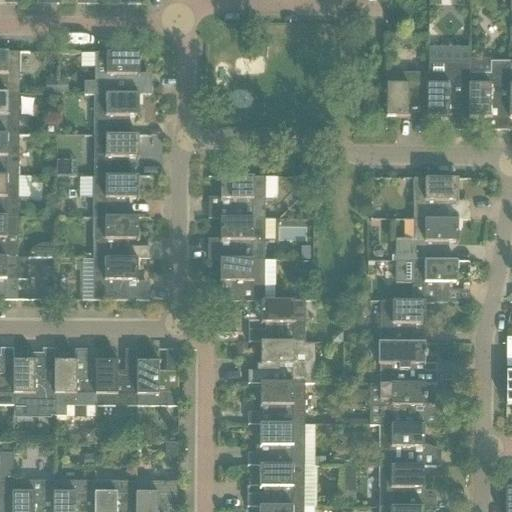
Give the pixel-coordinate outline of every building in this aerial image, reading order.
[(394,37),(393,45),(409,45),(409,37),(394,37)] [(0,95),(18,96),(18,74),(19,55),(0,54),(0,95)] [(83,94),(83,98),(94,98),(94,97),(138,97),(150,97),(150,83),(138,83),(139,76),(139,55),(94,55),(94,75),(94,84),(90,84),(84,91),(84,94),(83,94)] [(508,120),(509,64),(489,64),(489,75),(468,75),(467,120),(496,120),(496,132),(509,132),(508,132),(508,120)] [(467,131),(467,120),(468,75),(468,65),(426,65),(426,75),(426,110),(426,120),(450,120),(450,119),(449,119),(449,110),(454,110),(454,132),(468,132),(468,131),(467,131)] [(426,110),(426,75),(385,74),(385,119),(409,119),(409,118),(407,118),(407,110),(426,110)] [(45,80),(45,95),(56,95),(56,82),(56,80),(45,80)] [(56,82),(56,95),(66,95),(66,82),(56,82)] [(0,137),(18,137),(18,96),(0,95),(0,137)] [(138,121),(138,97),(94,97),(94,98),(93,138),(138,138),(128,138),(129,121),(138,121)] [(39,131),(39,137),(53,137),(55,137),(55,126),(53,126),(45,126),(39,131)] [(0,178),(17,178),(18,137),(0,137),(0,178)] [(138,162),(138,138),(93,138),(93,179),(128,179),(128,162),(138,162)] [(0,219),(17,219),(17,178),(0,178),(0,219)] [(58,179),(58,189),(70,189),(70,182),(67,182),(67,179),(58,179)] [(79,179),(78,199),(93,200),(92,220),(128,220),(128,203),(137,203),(138,179),(128,179),(93,179),(79,179)] [(264,221),(264,199),(264,179),(220,179),(219,203),(221,203),(221,201),(229,201),(229,220),(219,220),(219,221),(264,221)] [(413,201),(412,222),(457,223),(457,222),(469,222),(469,209),(457,209),(457,205),(457,181),(413,181),(413,201)] [(18,220),(17,219),(0,219),(0,260),(17,260),(18,220)] [(137,244),(137,220),(128,220),(92,220),(92,261),(137,261),(149,261),(149,249),(128,248),(128,244),(137,244)] [(263,262),(264,221),(219,221),(219,250),(207,250),(207,262),(208,263),(208,262),(219,262),(263,262)] [(395,250),(395,263),(447,264),(447,263),(447,246),(457,246),(457,223),(412,222),(412,243),(408,243),(396,251),(396,250),(395,250)] [(300,249),(300,261),(308,261),(308,249),(300,249)] [(372,253),(371,254),(373,256),(374,259),(380,259),(383,254),(380,249),(374,249),(373,251),(372,253)] [(0,302),(17,303),(17,302),(17,282),(27,282),(27,260),(17,260),(0,260),(0,302)] [(149,303),(149,290),(137,290),(137,261),(92,261),(92,303),(149,303)] [(263,303),(263,262),(219,262),(219,289),(206,289),(206,303),(260,303),(263,303)] [(395,264),(394,280),(400,285),(412,285),(412,304),(424,304),(424,305),(447,305),(447,287),(457,287),(457,264),(457,263),(447,263),(447,264),(395,263),(395,264)] [(41,289),(41,301),(54,301),(54,289),(41,289)] [(304,345),(304,303),(263,303),(260,303),(260,326),(268,327),(268,331),(247,331),(247,344),(260,344),(304,345)] [(377,345),(377,346),(424,346),(424,345),(414,345),(414,328),(424,328),(424,305),(424,304),(412,304),(379,304),(379,345),(377,345)] [(331,338),(331,344),(341,344),(342,333),(336,333),(331,338)] [(260,344),(259,372),(247,372),(247,385),(259,386),(304,385),(314,386),(314,345),(304,345),(260,344)] [(379,367),(379,387),(424,387),(436,387),(436,385),(434,385),(434,375),(434,374),(424,373),(424,359),(426,359),(426,355),(424,355),(424,346),(377,346),(377,367),(379,367)] [(13,363),(13,351),(0,350),(0,407),(12,408),(13,363)] [(13,363),(12,408),(37,408),(37,418),(50,418),(54,418),(54,408),(54,363),(54,351),(53,351),(42,351),(42,363),(36,363),(13,363)] [(54,408),(54,418),(66,418),(66,408),(95,408),(95,364),(95,352),(82,352),(82,364),(77,364),(54,363),(54,408)] [(137,353),(137,352),(124,352),(124,373),(117,373),(117,365),(118,365),(119,364),(95,364),(95,408),(136,408),(136,364),(136,353),(137,353)] [(177,409),(178,352),(165,352),(165,353),(165,372),(158,372),(158,365),(160,365),(160,364),(136,364),(136,408),(177,409)] [(304,426),(304,385),(259,386),(259,409),(268,409),(268,426),(304,426)] [(369,405),(368,428),(378,428),(423,428),(423,427),(435,428),(434,428),(435,428),(435,414),(427,414),(427,408),(423,408),(423,401),(426,401),(426,397),(424,397),(424,387),(379,387),(379,405),(369,405)] [(246,457),(246,467),(259,467),(303,467),(303,465),(304,426),(268,426),(259,426),(259,450),(259,457),(246,457)] [(435,469),(435,456),(423,456),(423,428),(378,428),(378,469),(423,469),(435,469)] [(80,437),(80,444),(93,444),(93,432),(86,432),(80,437)] [(27,435),(12,435),(12,446),(27,446),(27,435)] [(165,445),(165,457),(177,458),(177,447),(177,445),(165,445)] [(0,511),(11,511),(12,483),(12,456),(10,456),(10,448),(1,448),(1,456),(0,455),(0,511)] [(83,469),(93,469),(93,456),(84,456),(83,469)] [(315,459),(314,468),(324,468),(324,459),(315,459)] [(342,459),(342,467),(350,467),(350,459),(342,459)] [(303,509),(303,469),(303,467),(259,467),(259,491),(267,491),(267,496),(246,496),(246,509),(258,509),(258,508),(303,509)] [(354,469),(343,470),(344,482),(354,482),(354,469)] [(378,469),(378,510),(423,510),(423,509),(427,509),(434,510),(435,497),(427,497),(423,497),(423,492),(423,469),(378,469)] [(12,483),(11,511),(52,511),(53,483),(51,483),(12,483)] [(94,511),(94,484),(53,483),(52,511),(94,511)] [(135,511),(135,484),(94,484),(94,511),(135,511)] [(176,511),(177,484),(135,484),(135,511),(176,511)] [(339,509),(339,495),(327,495),(326,509),(339,509)]
